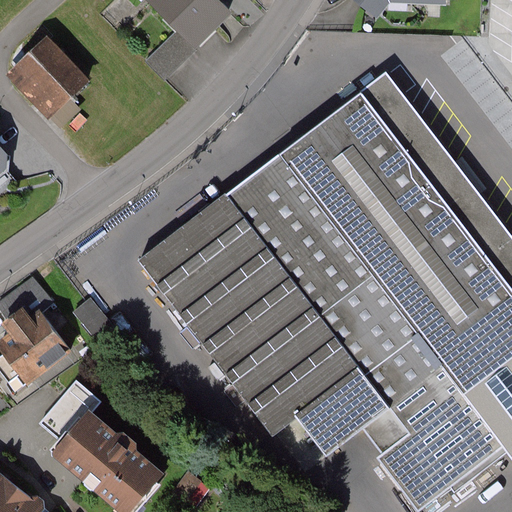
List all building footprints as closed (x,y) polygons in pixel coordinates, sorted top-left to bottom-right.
[(223,0),(155,0),(192,41),(230,7),(223,0)] [(450,0),(359,0),(387,19),(395,4),(450,7),(450,0)] [(55,30),(13,65),(53,113),(95,78),(55,30)] [(511,237),(385,74),(141,263),(277,439),(304,418),(333,455),(363,432),(423,509),(507,444),(468,393),(511,359),(511,237)] [(0,144),(0,177),(16,165),(0,144)] [(39,306),(0,335),(0,353),(30,392),(77,356),(39,306)] [(129,511),(163,472),(93,415),(60,455),(81,472),(129,511)] [(41,511),(44,508),(0,474),(0,511),(41,511)]
